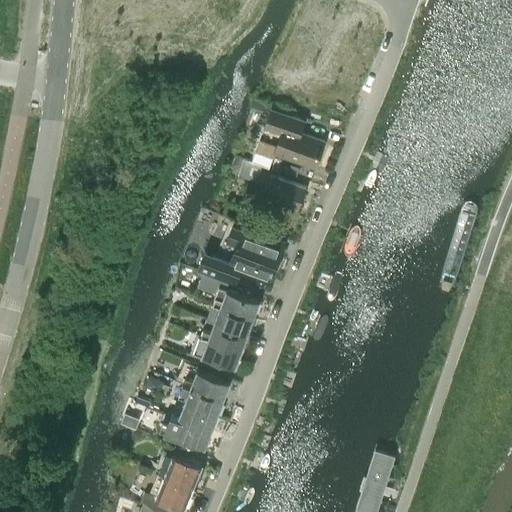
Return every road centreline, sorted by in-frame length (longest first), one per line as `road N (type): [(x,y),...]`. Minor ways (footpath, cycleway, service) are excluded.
road 1 (residential): [(206,511),(409,9)]
road 2 (tertiary): [(0,343),(33,215),(62,0)]
road 3 (unclassified): [(398,511),(511,188)]
